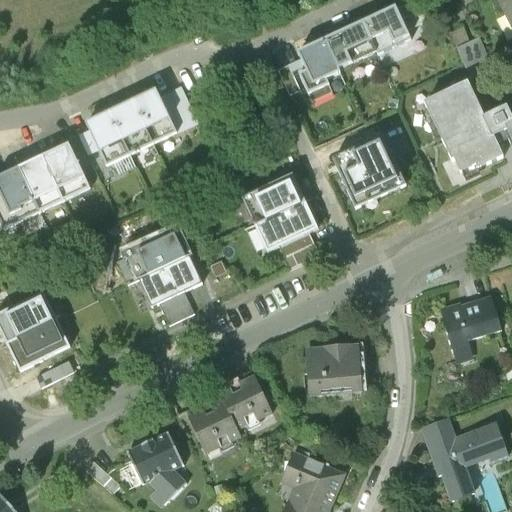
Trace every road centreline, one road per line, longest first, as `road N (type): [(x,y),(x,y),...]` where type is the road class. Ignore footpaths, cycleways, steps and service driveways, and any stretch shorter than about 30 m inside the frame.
road 1 (residential): [(367,289),(9,455)]
road 2 (residential): [(0,123),(74,106),(173,59),(210,66),(259,47)]
road 3 (residential): [(259,47),(367,289)]
road 4 (residential): [(384,280),(402,370),(399,417),(366,511)]
road 5 (residential): [(511,217),(384,280)]
